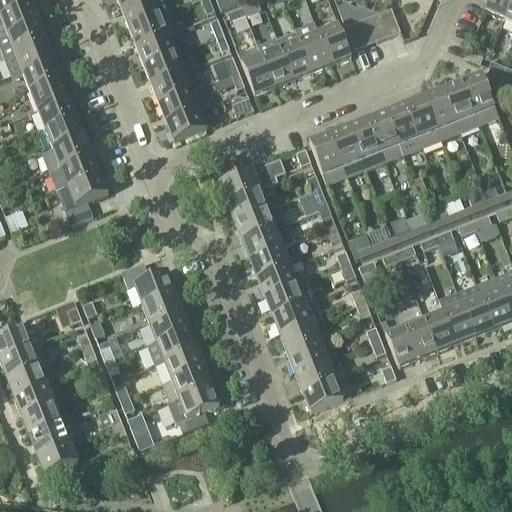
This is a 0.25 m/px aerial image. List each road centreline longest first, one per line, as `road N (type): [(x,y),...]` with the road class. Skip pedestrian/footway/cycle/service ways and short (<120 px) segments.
road 1 (residential): [(148,173),(417,69),(449,0)]
road 2 (residential): [(287,462),(209,248),(166,226),(148,173)]
road 3 (residential): [(287,462),(511,375)]
road 4 (residential): [(148,173),(78,0)]
